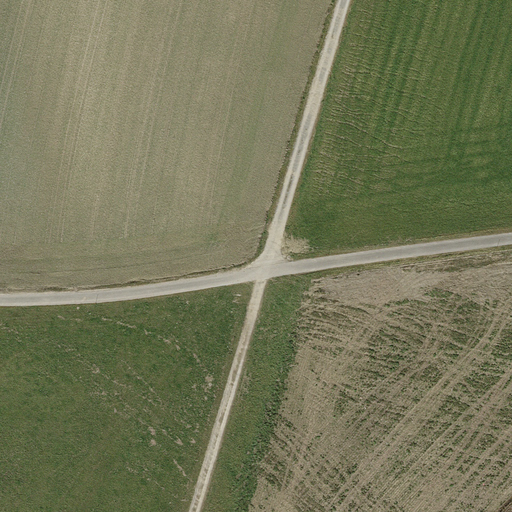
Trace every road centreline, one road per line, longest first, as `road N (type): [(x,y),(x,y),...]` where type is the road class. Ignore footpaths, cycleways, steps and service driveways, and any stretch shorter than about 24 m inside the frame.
road 1 (track): [(340,0),(189,511)]
road 2 (track): [(0,298),(511,227)]
